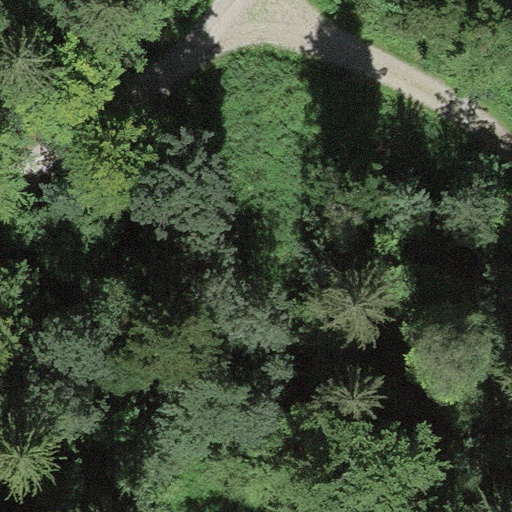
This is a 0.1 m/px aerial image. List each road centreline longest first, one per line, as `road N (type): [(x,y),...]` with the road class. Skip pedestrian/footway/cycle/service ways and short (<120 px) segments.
road 1 (track): [(228,0),(155,81),(0,190)]
road 2 (track): [(511,153),(460,111),(265,0)]
